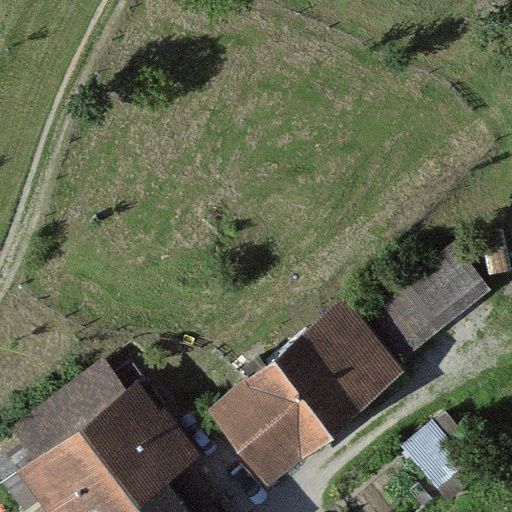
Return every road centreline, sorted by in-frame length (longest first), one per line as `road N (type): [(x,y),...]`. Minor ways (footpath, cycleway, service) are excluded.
road 1 (track): [(0,277),(74,75),(115,0)]
road 2 (track): [(310,511),(311,481),(485,346)]
